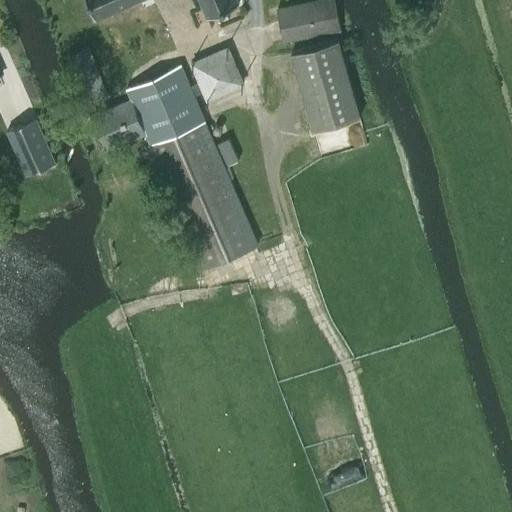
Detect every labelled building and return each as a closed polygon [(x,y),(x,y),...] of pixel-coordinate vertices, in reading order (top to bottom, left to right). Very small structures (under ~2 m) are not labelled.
[(88,0),(96,18),(136,0),(88,0)] [(237,0),(200,0),(207,15),(239,2),(237,0)] [(335,0),(315,0),(278,8),(284,40),(341,29),(335,0)] [(291,51),(313,130),(359,116),(337,38),(291,51)] [(206,99),(209,98),(244,83),(228,44),(189,61),(206,99)] [(88,46),(68,54),(68,55),(86,102),(106,95),(89,48),(88,46)] [(131,97),(93,114),(108,150),(147,133),(152,144),(147,146),(200,269),(258,244),(181,65),(127,87),(131,97)] [(37,116),(6,129),(25,175),(57,161),(37,116)] [(227,137),(218,141),(227,164),(237,160),(240,158),(231,136),(227,137)]
